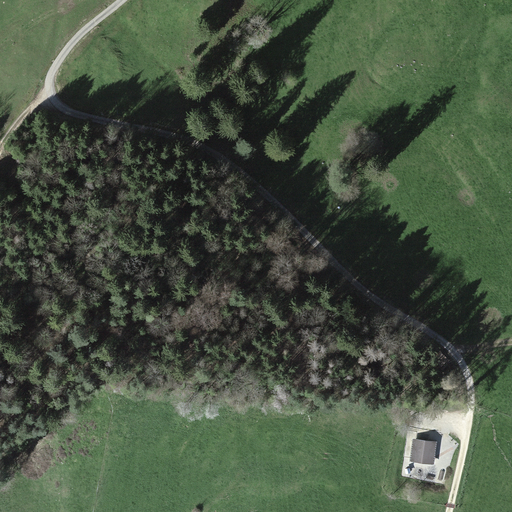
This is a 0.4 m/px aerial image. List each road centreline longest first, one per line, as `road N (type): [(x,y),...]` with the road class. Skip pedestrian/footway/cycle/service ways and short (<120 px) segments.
road 1 (track): [(120,0),(54,66),(52,98),(77,114),(156,130),(207,151),(354,282),(454,351)]
road 2 (track): [(449,511),(471,399),(454,351),(511,342)]
